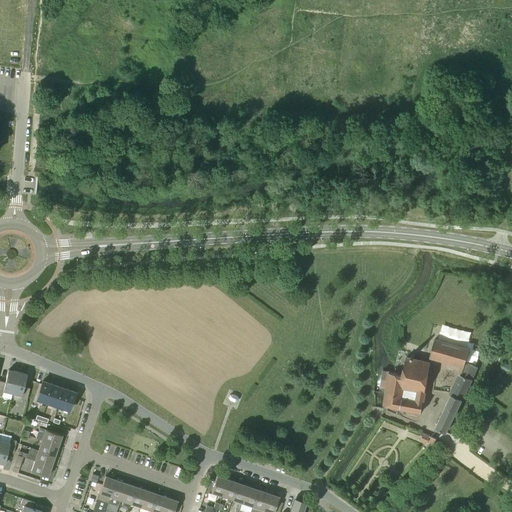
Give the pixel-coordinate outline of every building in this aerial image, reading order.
[(430,357),(464,366),(469,349),(434,340),(430,357)] [(403,387),(402,398),(386,394),(384,405),(384,406),(421,412),(423,402),(424,402),(426,391),(428,372),(430,363),(406,358),(402,376),(405,376),(403,387)] [(500,368),(500,369),(509,372),(511,366),(503,362),(500,368)] [(3,391),(12,393),(18,372),(8,370),(5,382),(0,380),(0,393),(2,394),(3,391)] [(380,387),(381,387),(386,388),(385,394),(386,394),(402,398),(403,387),(405,376),(402,376),(382,371),(380,387)] [(12,393),(21,395),(21,399),(27,400),(30,388),(24,387),(27,374),(18,372),(12,393)] [(460,375),(451,394),(461,399),(471,379),(460,375)] [(36,400),(47,404),(54,384),(43,380),(36,400)] [(54,384),(47,404),(58,407),(65,388),(54,384)] [(65,388),(58,407),(69,411),(75,391),(65,388)] [(461,399),(451,394),(435,428),(445,433),(461,399)] [(39,428),(38,432),(36,438),(42,440),(42,441),(58,446),(62,436),(39,428)] [(436,439),(435,439),(421,433),(419,437),(421,438),(420,441),(427,444),(427,442),(432,443),(431,444),(432,445),(436,439)] [(10,443),(0,440),(0,442),(0,462),(4,464),(8,451),(13,453),(17,441),(10,439),(10,443)] [(55,457),(58,446),(42,441),(38,451),(55,457)] [(55,457),(38,451),(31,449),(28,459),(34,461),(51,467),(55,457)] [(19,452),(16,459),(14,466),(19,468),(24,454),(19,452)] [(47,477),(51,467),(34,461),(31,472),(47,477)] [(96,484),(99,477),(92,474),(90,481),(96,484)] [(216,476),(211,492),(221,496),(227,480),(216,476)] [(103,511),(105,510),(108,503),(115,480),(105,477),(92,511),(103,511)] [(115,480),(108,503),(118,506),(120,500),(126,484),(115,480)] [(232,499),(237,483),(227,480),(221,496),(232,499)] [(237,483),(232,499),(242,503),(248,487),(237,483)] [(130,504),(136,487),(126,484),(120,500),(130,504)] [(141,507),(146,491),(136,487),(130,504),(141,507)] [(249,511),(252,506),(252,507),(258,490),(248,487),(242,503),(240,510),(238,511),(249,511)] [(258,490),(252,507),(263,510),(268,494),(258,490)] [(146,491),(141,507),(146,509),(151,511),(157,494),(146,491)] [(151,511),(154,511),(162,511),(167,498),(157,494),(151,511)] [(279,511),(283,503),(277,501),(279,497),(268,494),(263,510),(261,511),(279,511)] [(43,511),(33,508),(34,502),(23,498),(20,504),(24,505),(21,511),(43,511)] [(173,511),(177,501),(167,498),(162,511),(173,511)] [(283,511),(303,511),(307,503),(294,499),(289,511),(283,511)]
